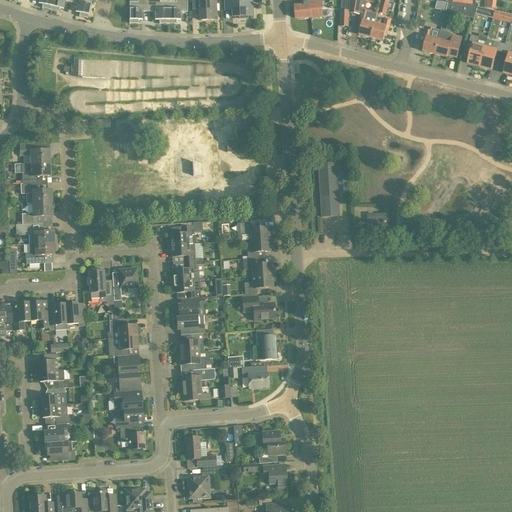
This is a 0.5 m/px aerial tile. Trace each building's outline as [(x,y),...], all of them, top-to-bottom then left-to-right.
[(50,10),(51,0),(38,0),(38,4),(42,5),(41,8),(50,10)] [(51,0),(50,10),(58,12),(59,8),(63,9),(65,1),(71,3),(71,0),(51,0)] [(71,0),(71,3),(77,4),(75,12),(79,13),(78,17),(87,19),(91,0),(71,0)] [(148,11),(148,0),(137,0),(137,3),(129,2),(129,24),(138,24),(138,20),(142,20),(142,11),(148,11)] [(148,0),(148,11),(154,11),(154,21),(159,21),(159,24),(167,24),(167,3),(159,3),(159,0),(148,0)] [(180,21),(180,12),(187,12),(186,0),(175,0),(175,3),(167,3),(167,24),(176,24),(176,21),(180,21)] [(216,20),(215,0),(198,0),(198,2),(191,2),(192,12),(199,12),(199,21),(216,20)] [(246,1),(246,0),(223,0),(224,10),(231,10),(231,17),(238,17),(238,19),(246,19),(246,16),(251,16),(251,1),(246,1)] [(295,19),(310,18),(323,18),(321,0),(320,0),(301,1),(301,6),(294,7),(295,19)] [(359,15),(361,0),(351,0),(349,13),(359,15)] [(387,15),(390,2),(382,0),(380,0),(377,13),(387,15)] [(496,0),(487,0),(486,8),(495,9),(496,0)] [(446,5),(437,3),(435,9),(445,11),(446,5)] [(477,7),(458,5),(455,14),(474,19),(477,7)] [(476,14),(486,17),(487,10),(477,8),(476,14)] [(348,27),(349,11),(340,10),(339,27),(348,27)] [(371,39),(374,25),(376,15),(362,11),(358,30),(360,31),(358,36),(371,39)] [(374,25),(371,39),(383,42),(384,38),(386,38),(390,22),(385,20),(383,27),(374,25)] [(426,31),(421,47),(423,48),(422,52),(434,56),(438,41),(429,39),(430,32),(426,31)] [(438,41),(434,56),(446,59),(447,56),(456,58),(457,55),(458,55),(459,50),(458,50),(459,46),(460,46),(461,43),(460,43),(461,39),(462,39),(462,38),(452,35),(451,38),(449,37),(450,33),(440,31),(439,35),(438,41)] [(469,59),(468,65),(480,68),(485,49),(487,41),(487,38),(479,36),(479,39),(471,37),(469,44),(469,45),(473,46),(469,59)] [(485,49),(480,68),(492,71),(497,52),(501,53),(504,45),(495,43),(493,51),(485,49)] [(97,129),(110,129),(110,120),(97,120),(97,129)] [(101,173),(102,201),(228,197),(228,190),(236,189),(236,187),(228,187),(228,177),(252,176),(251,156),(235,157),(234,126),(226,126),(227,152),(222,152),(222,160),(181,162),(181,159),(163,159),(163,173),(142,174),(142,172),(101,173)] [(29,164),(49,163),(49,150),(34,151),(33,144),(18,145),(19,155),(29,154),(29,164)] [(21,184),(34,184),(36,184),(36,177),(50,176),(49,163),(29,164),(20,165),(21,184)] [(321,217),(322,217),(338,216),(335,164),(318,165),(321,217)] [(31,204),(51,203),(50,190),(35,191),(34,184),(21,184),(19,185),(20,195),(26,194),(26,205),(31,204)] [(21,225),(36,224),(36,217),(52,217),(51,203),(31,204),(31,215),(21,215),(21,225)] [(376,222),(376,224),(377,225),(378,227),(379,228),(380,229),(381,229),(382,230),(384,230),(385,230),(386,230),(388,229),(389,229),(390,228),(391,227),(392,225),(392,224),(393,223),(393,221),(392,220),(392,219),(391,217),(390,216),(389,215),(388,214),(387,214),(386,214),(384,214),(367,214),(367,222),(376,222)] [(249,241),(272,240),(271,233),(268,233),(268,228),(251,229),(251,223),(239,224),(240,235),(249,234),(249,241)] [(33,244),(57,243),(56,236),(55,235),(52,235),(52,232),(40,232),(39,224),(36,224),(21,225),(15,225),(16,236),(32,236),(33,244)] [(167,246),(194,244),(196,242),(195,239),(193,238),(192,227),(181,227),(181,234),(170,235),(170,240),(167,241),(167,246)] [(247,259),(254,259),(257,258),(257,252),(270,252),(269,246),(272,246),(272,240),(249,241),(249,248),(247,248),(247,259)] [(57,243),(33,244),(33,254),(25,255),(25,265),(41,264),(41,256),(53,256),(53,252),(56,252),(57,250),(57,243)] [(183,263),(200,262),(200,259),(195,259),(194,244),(167,246),(167,252),(171,252),(171,258),(183,257),(183,263)] [(251,277),(274,275),(274,270),(271,270),(270,264),(254,265),(254,259),(247,259),(242,260),(243,270),(251,270),(251,277)] [(169,282),(198,280),(198,273),(196,274),(195,265),(201,265),(200,262),(183,263),(184,270),(172,270),(173,276),(169,276),(169,282)] [(101,272),(100,268),(90,269),(91,273),(88,273),(90,293),(90,299),(98,298),(111,297),(110,282),(103,282),(102,272),(101,272)] [(114,311),(119,310),(119,308),(120,308),(119,289),(137,288),(136,269),(118,271),(119,283),(112,283),(114,311)] [(274,275),(251,277),(252,283),(244,284),(245,295),(256,295),(256,289),(272,288),(272,281),(275,281),(274,275)] [(186,299),(190,299),(197,298),(197,287),(199,287),(198,280),(169,282),(170,288),(173,288),(174,294),(185,293),(186,299)] [(257,303),(257,297),(242,298),(243,312),(253,312),(254,321),(259,321),(260,320),(274,318),(273,304),(262,304),(261,303),(257,303)] [(176,318),(198,316),(198,307),(204,307),(203,298),(197,298),(190,299),(191,305),(177,306),(178,317),(176,317),(176,318)] [(48,329),(48,317),(47,315),(41,316),(40,302),(28,303),(30,322),(37,321),(37,330),(48,329)] [(23,322),(30,322),(28,303),(16,304),(17,313),(11,314),(11,315),(12,332),(23,331),(23,322)] [(12,332),(11,315),(5,315),(4,305),(0,304),(0,329),(5,329),(5,332),(12,332)] [(67,330),(67,325),(66,325),(65,304),(53,305),(53,317),(48,317),(48,329),(55,329),(55,331),(67,330)] [(66,325),(67,325),(77,324),(78,327),(84,327),(83,315),(77,315),(77,304),(65,304),(66,325)] [(179,353),(199,352),(198,345),(203,344),(203,342),(207,342),(207,334),(203,334),(202,316),(198,316),(176,318),(177,330),(190,329),(191,341),(178,342),(179,353)] [(108,339),(136,337),(136,325),(127,326),(126,320),(123,320),(115,321),(109,321),(109,333),(107,333),(108,339)] [(273,341),(272,330),(255,331),(256,346),(261,346),(262,360),(277,359),(276,341),(273,341)] [(109,357),(113,357),(125,356),(125,350),(137,349),(136,337),(108,339),(109,357)] [(204,360),(204,359),(199,359),(199,352),(179,353),(179,365),(192,364),(193,370),(195,370),(208,369),(210,369),(212,369),(211,359),(204,360)] [(118,375),(139,373),(138,361),(126,362),(125,356),(113,357),(113,364),(118,363),(118,375)] [(39,372),(57,371),(56,361),(38,362),(39,372)] [(254,373),(253,367),(241,368),(242,378),(247,377),(248,389),(268,388),(267,372),(254,373)] [(228,369),(228,379),(237,378),(237,368),(228,369)] [(181,389),(201,388),(200,381),(213,380),(214,378),(214,369),(210,369),(208,369),(195,370),(196,376),(180,377),(181,389)] [(58,389),(68,388),(74,387),(73,385),(71,383),(69,383),(69,380),(64,380),(63,371),(57,371),(39,372),(39,383),(57,381),(58,389)] [(116,393),(127,392),(128,392),(128,386),(140,385),(139,373),(118,375),(119,386),(115,386),(116,393)] [(201,388),(181,389),(182,401),(201,400),(210,399),(210,394),(201,394),(201,388)] [(127,392),(116,393),(113,393),(114,404),(115,404),(116,411),(123,410),(142,409),(141,397),(127,398),(127,392)] [(59,407),(59,406),(58,396),(40,398),(41,408),(59,407)] [(55,425),(65,424),(70,424),(70,416),(67,416),(66,406),(59,406),(59,407),(41,408),(42,419),(54,418),(55,424),(55,425)] [(142,409),(123,410),(123,417),(115,418),(116,429),(129,428),(129,422),(142,421),(142,409)] [(44,444),(67,442),(66,442),(69,438),(69,434),(66,431),(65,424),(55,425),(55,431),(46,432),(43,432),(44,444)] [(242,425),(233,426),(234,444),(243,444),(242,425)] [(133,434),(133,428),(119,429),(120,438),(128,437),(129,450),(144,449),(143,433),(133,434)] [(95,452),(104,452),(102,430),(94,431),(95,452)] [(267,456),(276,455),(284,454),(283,442),(279,442),(279,431),(262,432),(263,449),(267,449),(267,456)] [(196,468),(202,468),(216,467),(215,456),(200,457),(199,437),(185,438),(186,460),(196,459),(196,468)] [(71,442),(67,442),(44,444),(46,444),(47,456),(59,455),(60,461),(74,460),(74,453),(72,453),(71,442)] [(225,444),(227,462),(233,462),(232,443),(225,444)] [(243,473),(256,472),(255,464),(242,465),(243,473)] [(275,471),(275,465),(262,466),(263,478),(268,478),(269,485),(275,484),(275,489),(286,488),(285,471),(275,471)] [(216,467),(202,468),(202,475),(225,474),(224,466),(216,467)] [(189,498),(199,497),(209,497),(207,477),(188,478),(189,498)] [(146,505),(145,493),(141,493),(141,489),(124,490),(126,510),(125,511),(152,511),(152,505),(146,505)] [(107,505),(106,492),(93,493),(94,511),(95,511),(102,511),(113,511),(113,504),(107,505)] [(80,493),(63,495),(63,500),(57,501),(57,511),(87,511),(87,503),(81,503),(80,493)] [(45,504),(45,496),(29,497),(29,511),(52,511),(52,503),(45,504)] [(237,511),(238,501),(228,500),(227,511),(237,511)] [(282,509),(281,503),(265,504),(265,511),(288,511),(288,509),(282,509)]
